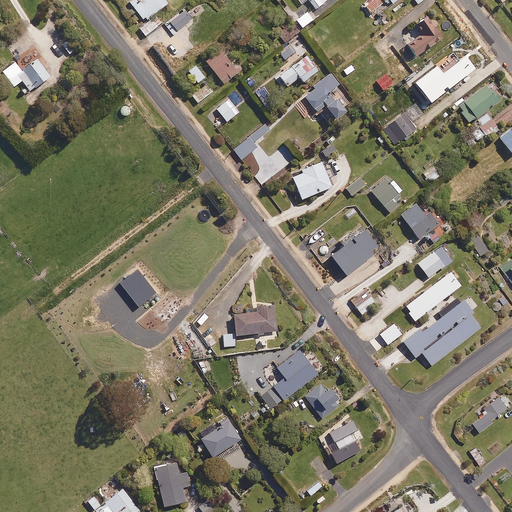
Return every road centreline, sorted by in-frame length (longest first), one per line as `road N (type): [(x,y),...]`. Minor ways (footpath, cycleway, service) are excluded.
road 1 (residential): [(408,418),(82,0)]
road 2 (residential): [(511,339),(408,418)]
